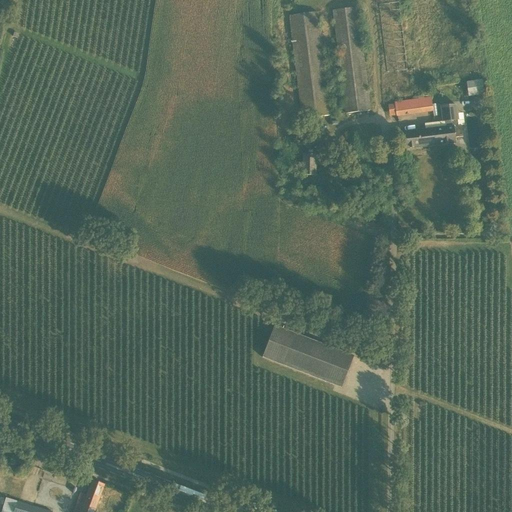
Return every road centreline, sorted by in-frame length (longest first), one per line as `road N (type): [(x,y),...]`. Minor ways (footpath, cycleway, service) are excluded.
road 1 (unclassified): [(390,511),(395,288),(381,110)]
road 2 (primary): [(232,511),(0,422)]
